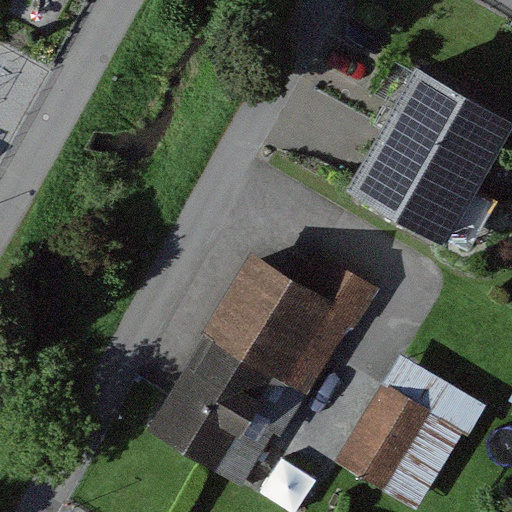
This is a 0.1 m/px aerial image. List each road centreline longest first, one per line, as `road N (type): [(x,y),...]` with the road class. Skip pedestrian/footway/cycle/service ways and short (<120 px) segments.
road 1 (residential): [(327,0),(41,511)]
road 2 (residential): [(0,233),(132,0)]
